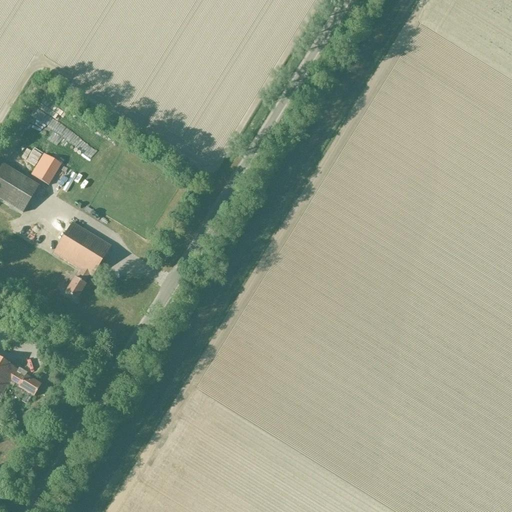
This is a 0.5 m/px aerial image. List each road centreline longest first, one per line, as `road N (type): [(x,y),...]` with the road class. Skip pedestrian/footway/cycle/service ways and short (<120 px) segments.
road 1 (unclassified): [(30,511),(346,0)]
road 2 (track): [(424,0),(109,511)]
